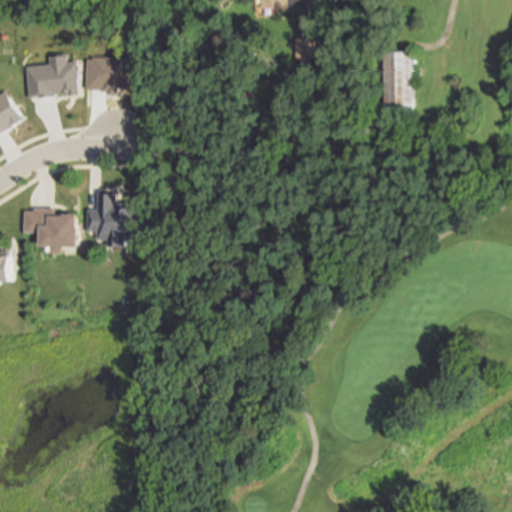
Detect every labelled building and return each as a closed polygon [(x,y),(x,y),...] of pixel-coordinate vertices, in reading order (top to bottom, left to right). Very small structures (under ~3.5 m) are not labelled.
[(286,9),(286,0),(260,0),(260,9),(286,9)] [(296,37),(315,36),(316,56),(296,56),(296,37)] [(412,49),(415,108),(387,110),(384,50),(412,49)] [(48,56),(49,63),(25,66),(29,97),(37,96),(37,97),(55,95),(55,93),(61,92),(61,93),(67,93),(67,95),(79,94),(77,77),(78,77),(77,70),(79,70),(78,65),(77,64),(77,60),(67,61),(66,54),(48,56)] [(0,92),(4,90),(23,118),(0,132),(0,92)] [(91,205),(135,205),(135,243),(91,243),(91,205)] [(25,210),(35,210),(35,207),(55,207),(56,214),(60,214),(60,211),(70,211),(70,213),(79,213),(79,227),(80,227),(80,246),(64,246),(64,252),(52,252),(52,246),(42,246),(42,232),(25,232),(25,210)] [(0,250),(1,250),(1,251),(5,251),(5,250),(13,251),(14,281),(0,281),(0,250)]
